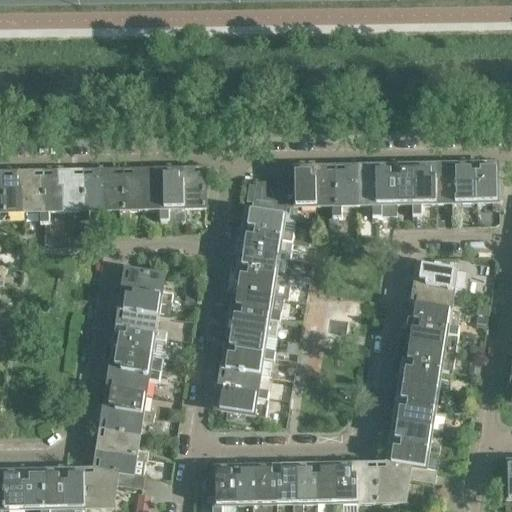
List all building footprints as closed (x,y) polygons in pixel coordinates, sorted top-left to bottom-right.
[(498,207),(498,173),(483,173),(483,167),(472,168),(472,173),(472,181),(477,180),(478,207),(498,207)] [(458,207),(457,173),(443,174),(443,168),(432,168),(432,174),(431,174),(432,181),(437,181),(437,208),(453,207),(458,207)] [(418,208),(417,174),(403,175),(403,169),(392,169),(392,175),(392,182),(397,182),(398,208),(413,208),(418,208)] [(378,209),(377,175),(363,175),(363,170),(352,170),(352,175),(352,183),(357,183),(358,209),(373,209),(378,209)] [(338,210),(337,176),(323,176),(323,171),(312,171),(312,176),(312,183),(317,183),(318,210),(333,210),(338,210)] [(206,212),(205,178),(190,179),(190,173),(180,173),(180,179),(180,186),(185,186),(185,213),(206,212)] [(478,207),(477,180),(472,181),(472,173),(457,173),(458,207),(453,207),(453,219),(463,219),(462,207),(478,207)] [(166,213),(165,179),(150,180),(150,174),(140,174),(140,180),(140,187),(144,187),(145,213),(161,213),(166,213)] [(437,208),(437,181),(432,181),(431,174),(417,174),(418,208),(413,208),(413,220),(423,220),(422,208),(437,208)] [(126,214),(125,180),(110,180),(110,175),(100,175),(100,180),(100,188),(105,188),(105,214),(121,214),(126,214)] [(358,209),(357,183),(352,183),(352,175),(337,176),(338,210),(333,210),(333,221),(343,221),(343,209),(358,209)] [(398,208),(397,182),(392,182),(392,175),(377,175),(378,209),(373,209),(373,221),(383,220),(382,209),(398,208)] [(46,215),(45,182),(31,182),(30,176),(20,177),(20,182),(20,189),(25,189),(26,216),(41,215),(46,215)] [(86,215),(85,181),(71,181),(70,176),(60,176),(60,181),(60,189),(65,188),(66,215),(81,215),(86,215)] [(318,210),(317,183),(312,183),(312,176),(296,177),(297,185),(297,210),(318,210)] [(185,213),(185,186),(180,186),(180,179),(165,179),(166,213),(161,213),(161,225),(170,225),(170,213),(185,213)] [(105,214),(105,188),(100,188),(100,180),(85,181),(86,215),(81,215),(81,226),(90,226),(90,214),(105,214)] [(145,213),(144,187),(140,187),(140,180),(125,180),(126,214),(121,214),(121,226),(130,225),(130,214),(145,213)] [(66,215),(65,188),(60,189),(60,181),(45,182),(46,215),(41,215),(41,227),(50,227),(50,215),(66,215)] [(26,216),(25,189),(20,189),(20,182),(4,182),(4,190),(5,216),(26,216)] [(265,217),(270,185),(257,185),(256,189),(250,188),(248,201),(254,202),(252,215),(265,217)] [(285,209),(284,185),(270,185),(265,217),(285,221),(287,211),(285,209)] [(297,210),(297,185),(284,185),(285,209),(287,211),(297,210)] [(285,221),(265,217),(252,215),(249,231),(257,232),(256,237),(282,241),(281,246),(293,248),(294,238),(283,236),(285,221)] [(279,261),(281,246),(282,241),(256,237),(257,232),(249,231),(244,230),(242,241),(248,241),(246,256),(279,261)] [(277,276),(279,261),(246,256),(243,270),(251,271),(250,277),(276,281),(275,285),(287,287),(288,278),(277,276)] [(273,300),(275,285),(276,281),(250,277),(251,271),(243,270),(238,269),(236,280),(242,281),(239,295),(273,300)] [(465,301),(469,276),(424,269),(421,285),(429,286),(428,291),(454,295),(453,300),(465,301)] [(163,296),(165,280),(131,275),(129,291),(136,292),(135,297),(162,301),(161,305),(172,307),(174,298),(163,296)] [(453,300),(454,295),(428,291),(429,286),(421,285),(416,284),(414,295),(420,295),(417,309),(451,315),(453,300)] [(161,305),(162,301),(135,297),(136,292),(129,291),(124,290),(122,300),(127,301),(125,315),(159,320),(161,305)] [(271,315),(273,300),(239,295),(237,310),(244,311),(244,316),(270,320),(269,325),(281,327),(282,317),(271,315)] [(269,325),(270,320),(244,316),(244,311),(237,310),(232,309),(230,320),(235,321),(233,335),(267,340),(269,325)] [(449,330),(451,315),(417,309),(415,324),(422,325),(422,330),(448,334),(447,339),(459,341),(460,331),(449,330)] [(156,335),(159,320),(125,315),(123,330),(130,331),(129,336),(156,340),(155,345),(166,346),(168,337),(156,335)] [(447,339),(448,334),(422,330),(422,325),(415,324),(410,323),(408,334),(413,335),(411,349),(445,354),(447,339)] [(155,345),(156,340),(129,336),(130,331),(123,330),(117,329),(116,340),(121,341),(119,355),(153,360),(155,345)] [(265,355),(267,340),(233,335),(231,349),(238,350),(237,355),(264,360),(263,364),(275,366),(276,357),(265,355)] [(263,364),(264,360),(237,355),(238,350),(231,349),(226,348),(224,359),(229,360),(227,374),(261,379),(263,364)] [(456,356),(445,354),(411,349),(409,364),(416,365),(415,370),(442,374),(441,379),(452,380),(456,356)] [(150,375),(153,360),(119,355),(117,369),(124,371),(123,376),(150,380),(149,385),(160,386),(162,377),(150,375)] [(441,379),(442,374),(415,370),(416,365),(409,364),(404,363),(402,374),(407,374),(405,388),(439,394),(441,379)] [(149,385),(150,380),(123,376),(124,371),(117,369),(111,369),(110,379),(115,380),(113,394),(146,399),(149,385)] [(258,394),(261,379),(227,374),(225,389),(232,390),(231,395),(258,399),(257,404),(267,405),(268,406),(270,396),(258,394)] [(267,405),(257,404),(258,399),(231,395),(232,390),(225,389),(219,388),(218,399),(223,400),(221,414),(264,421),(267,405)] [(436,409),(439,394),(405,388),(403,403),(410,404),(409,409),(436,414),(435,418),(446,420),(448,410),(436,409)] [(144,414),(146,399),(113,394),(110,409),(118,410),(117,415),(143,419),(143,424),(154,425),(155,416),(144,414)] [(433,433),(435,418),(436,414),(409,409),(410,404),(403,403),(397,402),(396,413),(401,414),(399,428),(433,433)] [(143,424),(143,419),(117,415),(118,410),(110,409),(105,408),(104,419),(109,420),(107,433),(140,439),(143,424)] [(430,448),(433,433),(399,428),(396,442),(404,444),(403,449),(429,453),(429,458),(440,459),(441,450),(430,448)] [(138,454),(140,439),(107,433),(104,448),(111,449),(111,454),(137,459),(136,463),(148,465),(149,456),(138,454)] [(426,473),(429,458),(429,453),(403,449),(404,444),(396,442),(391,442),(390,452),(395,453),(393,467),(411,470),(426,473)] [(136,463),(137,459),(111,454),(111,449),(104,448),(99,448),(97,458),(103,459),(100,473),(119,476),(134,478),(136,463)] [(406,507),(409,484),(411,470),(393,467),(392,473),(378,473),(378,507),(406,507)] [(378,507),(378,473),(363,473),(363,468),(352,468),(353,474),(353,481),(357,481),(358,508),(378,507)] [(338,508),(337,474),(323,474),(323,469),(312,469),(313,474),(313,482),(317,482),(318,508),(334,508),(338,508)] [(258,510),(257,475),(244,476),(243,470),(233,471),(233,476),(233,483),(237,483),(238,510),(254,510),(258,510)] [(298,509),(298,475),(284,475),(283,470),(272,470),(273,475),(273,482),(277,482),(278,509),(294,509),(298,509)] [(435,488),(437,475),(438,474),(426,473),(411,470),(409,484),(435,488)] [(113,511),(117,489),(119,476),(100,473),(99,479),(85,479),(86,511),(113,511)] [(45,511),(45,480),(31,480),(31,474),(20,475),(20,480),(20,487),(25,487),(25,511),(45,511)] [(86,511),(85,479),(71,479),(71,474),(60,474),(60,479),(60,487),(65,487),(65,511),(86,511)] [(318,508),(317,482),(313,482),(313,474),(298,475),(298,509),(294,509),(293,511),(303,511),(303,509),(318,508)] [(358,508),(357,481),(353,481),(353,474),(337,474),(338,508),(334,508),(333,511),(343,511),(343,508),(358,508)] [(278,509),(277,482),(273,482),(273,475),(257,475),(258,510),(254,510),(253,511),(263,511),(263,510),(278,509)] [(143,494),(145,482),(145,480),(134,478),(119,476),(117,489),(143,494)] [(238,510),(237,483),(233,483),(233,476),(217,476),(218,509),(214,510),(213,511),(223,511),(223,510),(238,510)] [(65,511),(65,487),(60,487),(60,479),(45,480),(45,511),(65,511)] [(25,511),(25,487),(20,487),(20,480),(5,480),(6,511),(25,511)]
